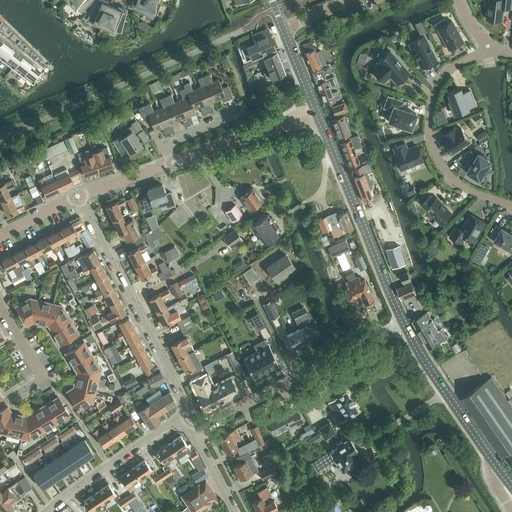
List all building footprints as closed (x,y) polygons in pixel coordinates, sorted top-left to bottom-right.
[(67,0),(67,1),(75,9),(76,8),(81,12),(80,13),(81,13),(92,0),(67,0)] [(93,21),(93,23),(103,27),(112,6),(107,4),(108,1),(106,0),(97,0),(87,18),(88,18),(93,21)] [(155,12),(157,12),(160,2),(155,0),(133,0),(131,7),(152,18),(152,17),(155,12)] [(511,0),(488,0),(486,19),(502,21),(504,8),(511,9),(511,0)] [(112,6),(103,27),(113,32),(114,30),(120,31),(120,32),(121,32),(127,9),(118,5),(117,8),(112,6)] [(433,27),(444,21),(441,15),(430,21),(433,27)] [(140,21),(137,26),(145,30),(148,25),(140,21)] [(451,21),(437,29),(449,50),(463,42),(451,21)] [(244,64),(246,63),(253,61),(252,58),(276,49),(268,29),(253,35),(256,43),(247,46),(246,43),(237,47),(244,64)] [(395,33),(389,36),(392,41),(398,38),(395,33)] [(0,41),(0,56),(2,59),(15,43),(5,35),(0,41)] [(424,36),(409,43),(421,68),(436,60),(424,36)] [(310,71),(320,67),(326,64),(321,50),(315,53),(313,49),(314,49),(311,42),(302,45),(305,52),(303,53),(310,71)] [(2,59),(1,61),(6,65),(8,63),(12,66),(25,51),(15,43),(2,59)] [(12,66),(11,68),(16,73),(18,70),(22,74),(35,59),(25,51),(12,66)] [(263,57),(267,68),(281,62),(277,51),(263,57)] [(390,76),(396,84),(409,72),(390,51),(377,62),(379,63),(372,69),(383,82),(390,76)] [(359,52),(356,62),(364,64),(367,55),(359,52)] [(22,74),(21,76),(26,80),(28,78),(33,82),(36,78),(37,79),(39,79),(41,79),(42,77),(43,78),(44,78),(43,77),(43,75),(43,73),(43,72),(42,70),(45,66),(35,59),(22,74)] [(253,61),(246,63),(248,67),(258,63),(257,59),(253,61)] [(285,73),(281,62),(267,68),(272,78),(285,73)] [(324,106),(334,102),(340,99),(337,91),(334,92),(331,85),(328,86),(321,69),(311,73),(324,106)] [(203,76),(214,101),(221,98),(222,101),(232,97),(227,85),(222,88),(218,79),(213,81),(209,73),(203,76)] [(197,88),(207,113),(211,111),(208,104),(214,101),(203,76),(197,78),(201,86),(197,88)] [(268,79),(256,84),(258,91),(271,86),(268,79)] [(158,80),(148,85),(149,86),(151,92),(161,88),(159,82),(158,80)] [(185,88),(194,110),(200,107),(203,114),(207,113),(197,88),(193,90),(189,82),(183,84),(185,88)] [(178,100),(189,124),(193,123),(190,116),(196,113),(194,110),(185,88),(179,91),(182,98),(178,100)] [(450,101),(455,115),(469,110),(468,108),(476,105),(470,90),(463,93),(461,89),(449,94),(452,100),(450,101)] [(165,97),(176,122),(182,119),(185,126),(189,124),(178,100),(174,102),(171,94),(165,97)] [(158,108),(169,133),(173,131),(170,124),(176,122),(165,97),(159,99),(162,107),(158,108)] [(392,110),(388,121),(396,124),(397,126),(401,128),(403,127),(411,129),(416,114),(400,108),(402,101),(388,97),(384,107),(392,110)] [(165,134),(169,133),(158,108),(153,110),(150,103),(138,108),(143,119),(149,117),(155,131),(162,128),(165,134)] [(344,103),(332,107),(334,115),(346,111),(344,103)] [(479,114),(474,118),(477,122),(483,119),(479,114)] [(331,121),(337,139),(350,134),(343,116),(331,121)] [(113,140),(120,150),(126,146),(130,153),(141,146),(133,133),(141,128),(136,120),(131,123),(132,125),(126,129),(126,132),(127,134),(123,137),(121,135),(113,140)] [(86,130),(88,136),(95,133),(96,137),(107,134),(104,125),(93,128),(86,130)] [(447,138),(443,140),(452,154),(470,142),(461,128),(457,130),(455,127),(445,134),(447,138)] [(376,132),(379,140),(384,138),(386,137),(382,129),(381,130),(376,132)] [(69,147),(71,153),(78,150),(72,137),(66,139),(69,147)] [(349,168),(359,164),(349,140),(340,144),(349,168)] [(42,151),(45,156),(46,160),(68,150),(63,141),(42,151)] [(394,155),(400,170),(423,161),(417,146),(409,149),(407,148),(405,143),(393,148),(396,154),(394,155)] [(102,150),(93,153),(93,154),(99,170),(113,165),(110,155),(109,155),(107,148),(102,150)] [(33,162),(45,156),(42,151),(31,156),(33,162)] [(83,156),(78,158),(81,167),(80,168),(82,172),(83,172),(84,175),(99,170),(93,154),(84,157),(83,156)] [(475,160),(470,157),(463,167),(469,170),(468,172),(473,175),(472,177),(473,177),(476,179),(477,178),(480,180),(482,175),(487,179),(492,171),(487,168),(491,162),(479,154),(475,160)] [(367,155),(360,158),(362,164),(369,161),(367,155)] [(24,159),(13,164),(16,172),(27,167),(24,159)] [(372,198),(363,175),(372,171),(369,164),(353,170),(356,177),(353,178),(363,201),(372,198)] [(67,168),(53,174),(56,179),(55,179),(59,189),(74,183),(71,177),(78,174),(76,170),(69,173),(67,168)] [(46,196),(59,189),(55,179),(46,184),(43,177),(38,179),(46,196)] [(0,184),(0,198),(1,201),(11,197),(7,188),(14,185),(12,179),(5,183),(0,184)] [(152,203),(164,199),(167,208),(176,205),(171,192),(165,194),(162,184),(147,189),(149,197),(142,199),(146,211),(153,209),(152,203)] [(33,197),(40,194),(35,185),(29,188),(33,197)] [(249,210),(262,201),(254,189),(240,198),(249,210)] [(18,211),(17,210),(18,210),(19,213),(25,210),(24,207),(25,207),(22,202),(18,193),(11,197),(1,201),(7,215),(18,211)] [(430,196),(421,204),(441,224),(452,214),(436,198),(434,200),(430,196)] [(133,197),(127,200),(133,211),(138,208),(133,197)] [(106,206),(113,220),(123,216),(118,207),(125,203),(123,199),(116,202),(106,206)] [(243,215),(235,205),(226,212),(233,222),(243,215)] [(325,217),(317,220),(321,232),(332,228),(333,227),(337,235),(344,233),(353,229),(351,225),(346,212),(337,216),(335,213),(327,216),(325,217)] [(264,243),(280,232),(268,215),(252,226),(264,243)] [(450,237),(459,242),(462,241),(464,237),(474,242),(485,223),(471,215),(462,230),(456,226),(450,237)] [(123,232),(127,242),(133,239),(140,236),(132,219),(126,222),(123,216),(113,220),(119,234),(123,232)] [(65,240),(67,238),(70,243),(75,240),(73,235),(76,233),(82,230),(80,226),(74,229),(72,224),(60,230),(65,240)] [(496,226),(490,237),(495,240),(495,241),(502,245),(501,247),(502,249),(504,250),(506,250),(508,248),(511,250),(511,234),(502,228),(501,229),(496,226)] [(381,231),(384,239),(380,240),(383,248),(386,247),(396,243),(391,228),(381,231)] [(53,246),(55,245),(62,241),(66,247),(64,248),(68,257),(72,255),(68,246),(70,245),(70,243),(67,238),(65,240),(60,230),(48,236),(53,246)] [(231,247),(242,239),(235,230),(224,238),(231,247)] [(150,231),(140,236),(133,239),(136,244),(147,239),(151,247),(156,245),(150,231)] [(41,252),(44,250),(51,247),(54,253),(58,251),(55,245),(53,246),(48,236),(36,242),(41,252)] [(30,258),(32,257),(40,253),(43,259),(47,257),(44,250),(41,252),(36,242),(25,248),(30,258)] [(68,246),(72,255),(84,249),(81,243),(75,247),(73,243),(70,245),(68,246)] [(128,253),(134,266),(145,261),(140,252),(146,249),(144,245),(128,253)] [(18,264),(20,263),(28,259),(31,265),(35,263),(32,257),(30,258),(25,248),(13,254),(18,264)] [(82,267),(84,271),(100,262),(93,250),(83,255),(88,264),(82,267)] [(24,269),(20,263),(18,264),(13,254),(1,260),(3,264),(6,270),(16,265),(19,271),(24,269)] [(276,281),(295,268),(285,255),(267,268),(276,281)] [(55,259),(48,263),(50,268),(57,265),(55,259)] [(149,270),(145,261),(134,266),(141,280),(157,272),(155,267),(149,270)] [(163,272),(159,273),(162,280),(173,274),(169,265),(167,266),(164,261),(159,264),(163,272)] [(92,271),(97,280),(106,275),(100,262),(84,271),(85,274),(92,271)] [(329,272),(332,281),(334,280),(335,285),(342,283),(340,278),(339,278),(336,269),(334,270),(332,266),(330,267),(332,271),(329,272)] [(243,274),(250,284),(259,278),(252,268),(243,274)] [(74,269),(67,273),(68,275),(69,277),(69,278),(76,274),(74,269)] [(372,303),(373,300),(374,299),(365,279),(361,281),(358,276),(356,277),(353,271),(344,275),(347,281),(345,282),(348,287),(345,289),(349,299),(355,296),(359,303),(363,301),(365,304),(366,303),(369,305),(372,303)] [(403,283),(411,280),(408,271),(400,275),(403,283)] [(50,272),(48,279),(55,280),(56,274),(50,272)] [(178,278),(181,284),(194,277),(191,272),(178,278)] [(23,273),(17,276),(11,279),(14,284),(26,278),(23,273)] [(95,292),(97,296),(113,287),(106,275),(97,280),(101,289),(95,292)] [(72,277),(67,280),(74,291),(78,289),(72,277)] [(183,293),(177,282),(170,286),(175,297),(183,293)] [(401,300),(416,293),(411,282),(396,289),(401,300)] [(105,296),(109,305),(120,300),(113,287),(97,296),(99,299),(105,296)] [(150,299),(157,312),(166,307),(162,298),(171,294),(168,289),(150,299)] [(86,294),(80,298),(82,303),(89,299),(86,294)] [(48,325),(60,344),(78,333),(62,306),(30,298),(16,307),(27,326),(34,322),(48,325)] [(109,305),(113,311),(106,314),(110,321),(126,313),(120,300),(109,305)] [(271,319),(278,315),(271,301),(264,305),(271,319)] [(95,303),(84,309),(88,316),(98,311),(95,303)] [(171,316),(166,307),(157,312),(164,326),(182,317),(180,312),(171,316)] [(292,313),(296,321),(297,320),(301,328),(287,335),(293,348),(313,338),(311,333),(318,330),(308,310),(306,311),(303,307),(292,313)] [(428,348),(429,348),(447,337),(441,328),(438,331),(427,312),(412,321),(428,348)] [(106,314),(99,318),(103,325),(110,321),(106,314)] [(252,318),(258,330),(265,326),(259,314),(252,318)] [(90,319),(95,329),(103,325),(99,318),(97,315),(90,319)] [(178,322),(181,328),(193,322),(190,316),(178,322)] [(120,339),(126,336),(125,334),(135,329),(128,317),(119,322),(124,332),(118,335),(120,339)] [(181,328),(184,334),(196,328),(193,322),(181,328)] [(126,351),(132,348),(131,346),(141,340),(135,329),(125,334),(126,336),(130,343),(124,346),(126,351)] [(109,341),(103,330),(97,333),(103,344),(109,341)] [(171,345),(173,348),(178,358),(194,350),(187,337),(171,345)] [(132,362),(138,359),(137,357),(146,351),(141,340),(131,346),(132,348),(136,355),(130,358),(132,362)] [(244,358),(254,377),(279,364),(269,345),(268,346),(265,340),(256,345),(259,351),(244,358)] [(68,391),(74,402),(79,410),(93,401),(101,369),(84,342),(66,354),(77,373),(74,387),(68,391)] [(108,357),(113,355),(114,354),(109,347),(104,350),(108,357)] [(194,351),(194,350),(178,358),(185,372),(186,372),(189,378),(203,371),(199,364),(195,366),(188,354),(194,351)] [(153,364),(146,351),(137,357),(138,359),(146,375),(151,373),(148,367),(153,364)] [(108,357),(112,364),(117,362),(113,355),(108,357)] [(237,375),(243,372),(237,360),(231,363),(237,375)] [(216,361),(205,366),(209,373),(220,368),(216,361)] [(137,370),(121,379),(126,388),(137,382),(134,376),(139,374),(137,370)] [(110,381),(115,378),(113,373),(107,376),(110,381)] [(152,388),(165,381),(161,373),(148,380),(152,388)] [(205,411),(220,403),(212,388),(206,375),(192,382),(198,395),(197,395),(205,411)] [(511,391),(511,389),(505,393),(510,399),(508,400),(491,377),(460,399),(502,457),(504,456),(511,466),(511,391)] [(212,388),(220,403),(239,394),(231,378),(212,388)] [(154,402),(140,412),(150,428),(160,421),(157,416),(162,413),(176,403),(169,392),(154,402)] [(346,392),(328,402),(340,422),(358,411),(346,392)] [(70,416),(65,408),(58,397),(26,417),(12,413),(8,407),(0,412),(0,433),(30,440),(70,416)] [(110,409),(112,412),(123,405),(120,400),(109,407),(110,409)] [(296,427),(303,423),(297,411),(290,414),(289,410),(267,421),(274,434),(295,424),(296,427)] [(114,418),(117,424),(119,423),(126,432),(137,425),(131,415),(121,421),(117,415),(114,418)] [(325,440),(336,433),(329,422),(319,429),(325,440)] [(102,426),(106,431),(108,430),(114,440),(126,432),(119,423),(117,424),(111,428),(107,423),(102,426)] [(309,424),(303,427),(305,431),(308,435),(314,432),(309,424)] [(259,446),(265,443),(257,425),(251,428),(259,446)] [(66,431),(69,436),(76,432),(73,426),(66,431)] [(104,447),(114,440),(108,430),(106,431),(101,435),(97,429),(92,432),(97,439),(98,438),(104,447)] [(235,442),(240,439),(235,429),(218,438),(227,454),(238,448),(235,442)] [(63,441),(69,436),(66,431),(59,435),(63,441)] [(319,433),(308,440),(311,446),(323,439),(319,433)] [(181,436),(168,445),(175,455),(178,458),(190,450),(187,446),(181,436)] [(49,442),(53,447),(59,443),(56,438),(49,442)] [(337,447),(317,460),(316,459),(311,462),(317,472),(335,461),(337,465),(335,466),(338,471),(340,470),(341,471),(360,459),(357,453),(355,454),(354,453),(357,451),(349,439),(342,444),(340,441),(335,445),(337,447)] [(76,446),(85,459),(93,454),(85,441),(76,446)] [(432,452),(436,453),(440,450),(441,446),(439,442),(434,441),(431,444),(429,448),(432,452)] [(46,452),(53,447),(49,442),(42,447),(46,452)] [(168,445),(156,453),(165,466),(171,463),(168,459),(175,455),(168,445)] [(68,452),(76,465),(85,459),(76,446),(68,452)] [(33,453),(36,459),(43,454),(39,449),(33,453)] [(195,450),(190,454),(193,459),(199,456),(195,450)] [(239,464),(234,467),(240,480),(258,470),(248,451),(236,458),(239,464)] [(59,458),(68,470),(76,465),(68,452),(59,458)] [(29,463),(36,459),(33,453),(26,458),(29,463)] [(51,463),(60,476),(68,470),(59,458),(51,463)] [(9,464),(6,466),(9,471),(17,465),(13,460),(11,462),(9,464)] [(132,469),(139,479),(152,470),(145,460),(132,469)] [(43,469),(51,482),(60,476),(51,463),(43,469)] [(263,480),(276,473),(272,466),(259,473),(263,480)] [(202,467),(191,475),(197,483),(208,475),(202,467)] [(169,468),(161,473),(165,479),(173,473),(169,468)] [(43,487),(51,482),(43,469),(34,474),(43,487)] [(120,477),(127,487),(130,492),(136,488),(132,483),(139,479),(132,469),(120,477)] [(158,483),(165,479),(161,473),(154,478),(158,483)] [(171,475),(167,478),(171,485),(176,482),(171,475)] [(25,492),(32,488),(25,477),(18,482),(25,492)] [(199,484),(181,496),(191,511),(192,511),(196,511),(197,511),(211,502),(217,498),(205,480),(199,485),(199,484)] [(96,493),(103,503),(116,495),(109,484),(96,493)] [(256,511),(269,511),(278,508),(274,500),(265,504),(263,500),(272,496),(267,487),(257,492),(261,498),(252,503),(256,511)] [(2,493),(0,494),(0,507),(4,511),(6,511),(19,500),(15,495),(8,488),(2,494),(2,493)] [(133,491),(125,497),(129,503),(129,502),(135,511),(142,511),(146,510),(133,491)] [(90,511),(92,511),(96,511),(99,510),(97,508),(103,503),(96,493),(83,501),(90,511)] [(121,507),(129,503),(125,497),(118,501),(121,507)] [(362,497),(357,500),(361,506),(366,503),(362,497)] [(297,503),(291,506),(294,511),(301,511),(302,511),(297,503)]
